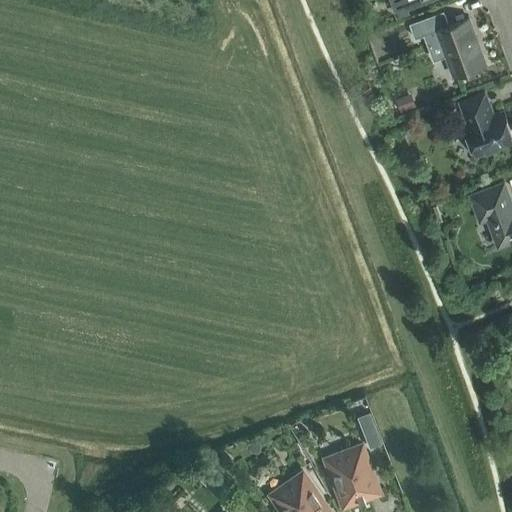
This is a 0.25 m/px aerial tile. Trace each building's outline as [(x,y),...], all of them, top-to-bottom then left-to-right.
[(453,75),(485,63),(468,17),(448,25),(443,10),(409,23),(415,37),(436,29),(453,75)] [(388,122),(397,122),(397,88),(388,88),(388,122)] [(475,154),(511,140),(511,133),(504,111),(491,116),(488,110),(491,109),(484,92),(460,101),(469,124),(464,126),(469,138),(467,142),(470,149),(474,151),(475,154)] [(498,245),(511,240),(511,205),(503,182),(471,194),(478,214),(486,211),(498,245)] [(361,443),(323,457),(342,506),(379,492),(361,443)] [(330,511),(302,470),(269,493),(281,511),(330,511)] [(109,499),(102,511),(130,511),(131,509),(109,499)] [(242,511),(233,503),(223,511),(242,511)]
